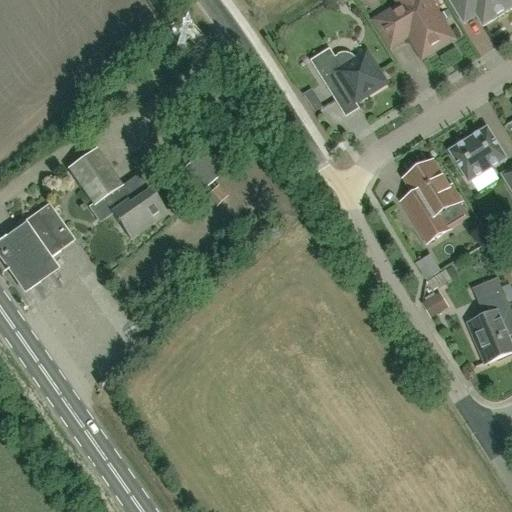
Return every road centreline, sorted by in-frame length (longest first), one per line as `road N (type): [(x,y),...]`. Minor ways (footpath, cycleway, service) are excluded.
road 1 (unclassified): [(482,434),(357,228),(340,186)]
road 2 (primary): [(140,511),(0,310)]
road 3 (unclassified): [(340,186),(321,174),(203,0)]
road 4 (unclassified): [(340,186),(511,72)]
